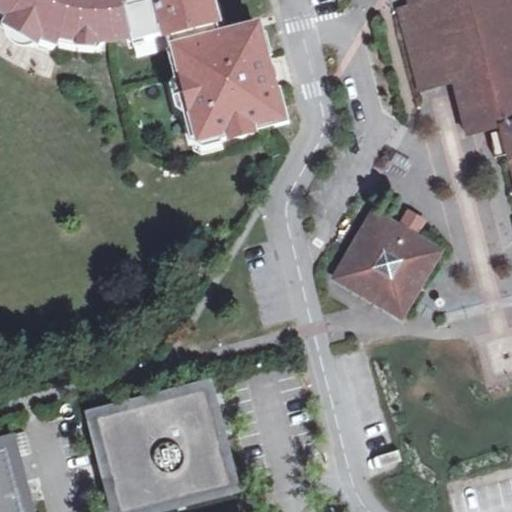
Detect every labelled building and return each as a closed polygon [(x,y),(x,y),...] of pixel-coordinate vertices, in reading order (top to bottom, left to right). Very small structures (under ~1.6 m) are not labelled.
[(2,0),(3,0),(0,2),(0,11),(29,33),(60,45),(64,35),(80,38),(81,34),(96,35),(96,40),(114,39),(131,36),(121,0),(2,0)] [(121,0),(131,36),(143,33),(144,41),(168,35),(182,32),(185,45),(222,36),(212,0),(121,0)] [(511,0),(417,0),(418,2),(398,8),(419,89),(452,80),(458,101),(469,98),(499,116),(503,128),(506,139),(492,143),(497,158),(510,156),(511,162),(511,0)] [(222,36),(185,45),(175,47),(179,59),(185,64),(188,76),(184,77),(188,95),(181,97),(184,111),(192,110),(194,120),(203,127),(206,139),(221,135),(283,119),(260,27),(222,36)] [(182,32),(168,35),(171,48),(175,47),(185,45),(182,32)] [(143,33),(131,36),(133,44),(144,41),(143,33)] [(185,64),(179,59),(172,61),(176,79),(184,77),(188,76),(185,64)] [(184,77),(176,79),(181,97),(188,95),(184,77)] [(469,98),(458,101),(468,137),(503,128),(499,116),(469,98)] [(194,120),(192,110),(184,111),(183,114),(191,149),(201,156),(225,150),(221,135),(206,139),(203,127),(194,120)] [(398,226),(416,238),(425,222),(408,211),(398,226)] [(441,254),(416,238),(398,226),(376,213),(335,280),(401,319),(441,254)] [(205,393),(201,395),(156,406),(106,419),(103,417),(101,417),(99,420),(121,507),(120,508),(120,511),(121,511),(125,511),(127,511),(223,486),(225,487),(229,486),(230,483),(228,481),(226,480),(206,400),(208,399),(208,396),(207,393),(205,393)] [(0,511),(30,511),(16,453),(20,450),(19,445),(17,443),(14,442),(9,446),(9,449),(0,451),(0,511)]
